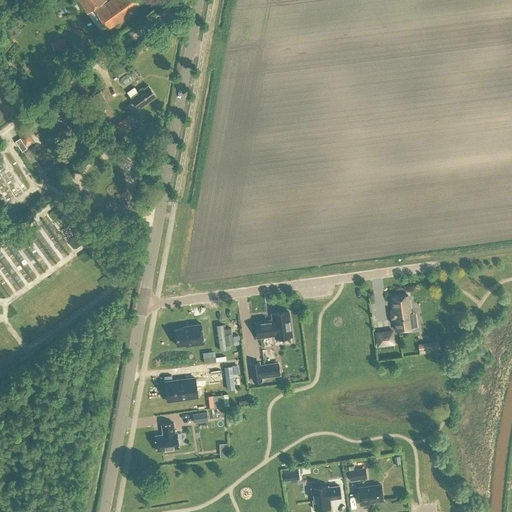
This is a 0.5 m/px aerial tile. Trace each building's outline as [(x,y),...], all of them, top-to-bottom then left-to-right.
[(77,0),(87,15),(95,10),(107,30),(132,14),(130,11),(138,6),(134,0),(110,0),(103,4),(102,3),(106,0),(77,0)] [(64,39),(51,42),(53,50),(66,47),(64,39)] [(130,114),(156,96),(148,85),(144,89),(143,87),(138,91),(139,92),(131,97),(133,101),(125,107),(130,114)] [(130,125),(125,117),(111,125),(116,134),(130,125)] [(32,139),(27,132),(21,137),(26,143),(32,139)] [(27,148),(20,138),(15,141),(22,152),(27,148)] [(408,295),(391,297),(396,330),(412,328),(408,295)] [(254,322),(256,337),(275,335),(275,338),(292,336),(288,311),(272,314),(273,321),(267,322),(267,320),(254,322)] [(174,329),(177,345),(186,344),(186,346),(204,343),(201,323),(183,326),(183,327),(174,329)] [(226,324),(216,325),(220,349),(229,348),(228,345),(236,344),(235,335),(228,336),(226,324)] [(392,331),(376,333),(378,345),(393,343),(392,331)] [(429,350),(440,349),(438,340),(428,342),(429,350)] [(279,374),(278,363),(259,366),(259,362),(251,364),(253,381),(261,380),(261,377),(279,374)] [(236,374),(241,374),(241,365),(227,366),(228,389),(237,388),(236,374)] [(160,382),(163,402),(194,397),(191,378),(160,382)] [(213,397),(214,407),(223,406),(222,396),(213,397)] [(208,420),(207,412),(192,414),(193,422),(208,420)] [(179,448),(177,432),(175,432),(173,422),(161,424),(163,434),(155,435),(157,451),(179,448)] [(348,470),(349,480),(362,479),(360,468),(353,469),(348,470)] [(286,471),(287,480),(301,479),(301,470),(286,471)] [(381,484),(358,487),(360,505),(369,504),(369,502),(383,500),(381,484)] [(340,497),(339,485),(328,487),(328,485),(311,487),(314,509),(331,507),(330,499),(340,497)]
